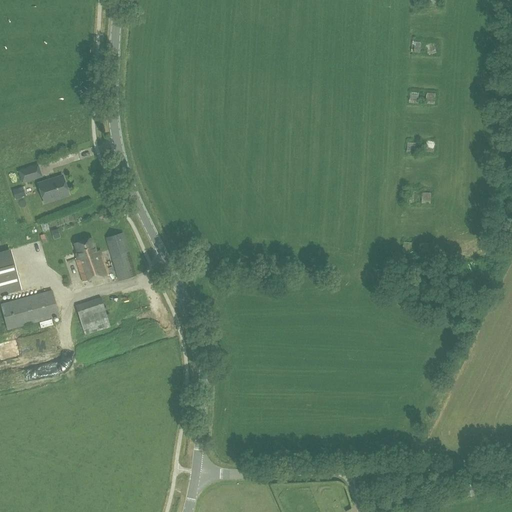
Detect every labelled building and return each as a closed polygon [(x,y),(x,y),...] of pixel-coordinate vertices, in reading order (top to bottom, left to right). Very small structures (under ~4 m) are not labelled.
[(41,176),(37,165),(19,171),(22,182),(41,176)] [(68,194),(62,176),(38,183),(44,202),(68,194)] [(12,190),(15,200),(22,197),(19,188),(12,190)] [(55,232),(58,241),(64,239),(60,230),(55,232)] [(136,275),(123,232),(106,238),(119,281),(136,275)] [(108,275),(100,250),(96,252),(92,238),(74,243),(79,257),(75,259),(83,282),(108,275)] [(11,261),(0,263),(0,295),(19,291),(11,261)] [(59,316),(52,290),(1,304),(7,330),(59,316)] [(76,305),(85,335),(111,327),(101,297),(76,305)] [(476,495),(475,484),(466,484),(466,495),(476,495)]
